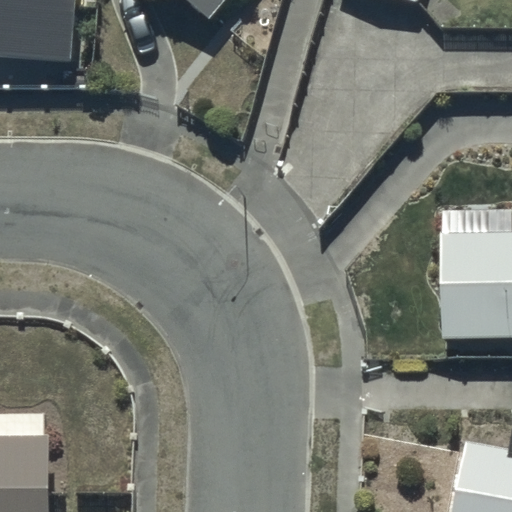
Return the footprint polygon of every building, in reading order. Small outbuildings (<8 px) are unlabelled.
[(0,0),(0,53),(79,59),(83,0),(0,0)] [(190,0),(215,21),(232,0),(190,0)] [(511,210),(448,211),(449,335),(511,334),(511,210)] [(56,511),(56,434),(0,434),(0,511),(56,511)] [(458,511),(511,511),(511,446),(472,439),(458,511)]
